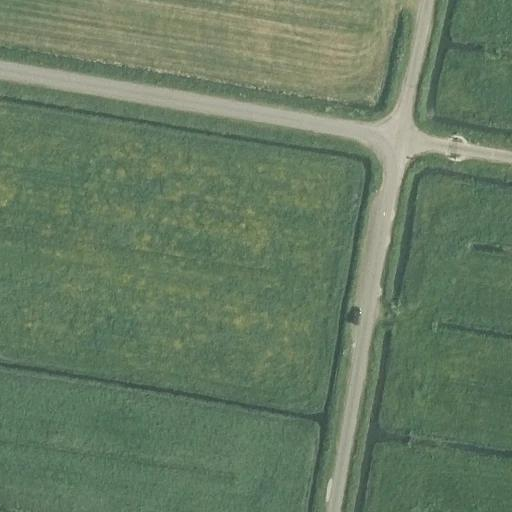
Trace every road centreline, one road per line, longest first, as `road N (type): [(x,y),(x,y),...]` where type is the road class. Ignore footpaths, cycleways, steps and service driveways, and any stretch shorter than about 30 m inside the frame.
road 1 (unclassified): [(399,138),(0,73)]
road 2 (unclassified): [(332,511),(399,138)]
road 3 (unclassified): [(399,138),(427,0)]
